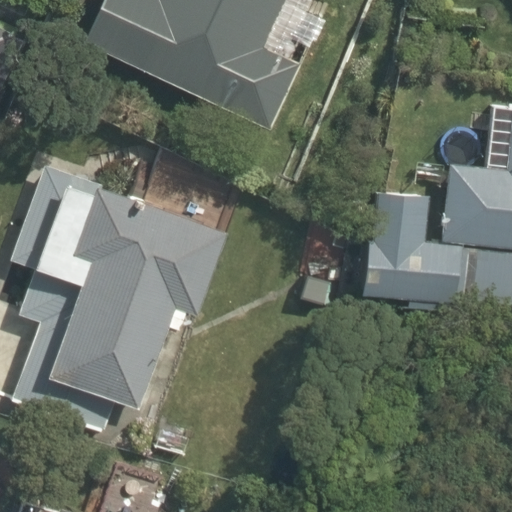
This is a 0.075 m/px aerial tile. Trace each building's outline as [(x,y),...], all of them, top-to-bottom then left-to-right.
[(283,0),(93,0),(73,42),(259,130),(294,58),(263,44),(283,0)] [(511,100),(497,100),(495,162),(390,158),(389,182),(364,181),(360,294),(511,299),(511,100)] [(156,331),(178,340),(223,235),(58,164),(14,266),(66,288),(30,371),(122,411),(156,331)] [(511,390),(442,393),(443,424),(511,422),(511,390)] [(511,441),(492,450),(505,481),(511,477),(511,441)] [(74,511),(17,495),(12,511),(74,511)]
